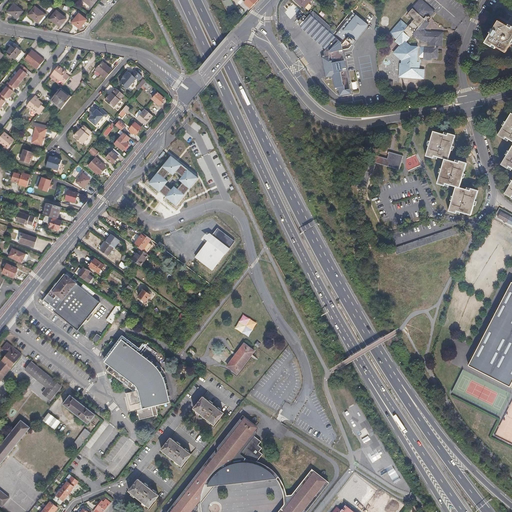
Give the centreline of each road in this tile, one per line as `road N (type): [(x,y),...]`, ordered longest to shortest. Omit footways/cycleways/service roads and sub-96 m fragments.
road 1 (motorway): [(382,363),(320,258),(194,0)]
road 2 (motorway): [(182,0),(359,357)]
road 3 (residential): [(288,408),(294,412),(308,389),(305,371),(257,278),(234,210),(218,204),(148,223),(111,190)]
road 4 (residential): [(3,322),(107,399),(94,358),(20,300)]
road 5 (motorway): [(511,505),(382,363)]
road 6 (residential): [(242,31),(266,45),(329,118),(352,123),(395,114)]
road 7 (motorway): [(359,357),(463,511)]
road 8 (motorway): [(486,511),(382,363)]
road 9 (motorway): [(359,357),(446,511)]
road 10 (residential): [(395,114),(347,115),(323,105),(267,30)]
road 11 (secondary): [(20,300),(111,190)]
road 12 (residential): [(122,492),(204,386)]
road 13 (residential): [(481,219),(493,195),(468,102)]
road 14 (secondary): [(111,190),(187,94)]
